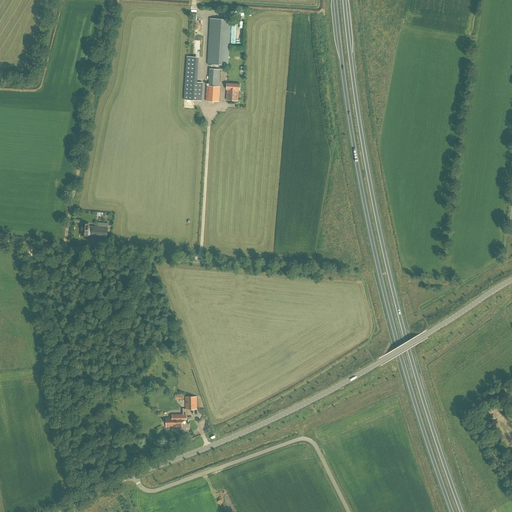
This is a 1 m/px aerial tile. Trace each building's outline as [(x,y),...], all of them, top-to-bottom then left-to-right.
[(228,65),(231,19),(210,18),(207,64),(228,65)] [(185,81),(184,100),(202,101),(203,83),(196,82),(198,52),(187,51),(185,81)] [(219,86),(220,69),(209,69),(208,86),(207,86),(206,101),(219,102),(220,86),(219,86)] [(240,91),(240,84),(227,83),(226,90),(227,90),(227,100),(238,101),(238,91),(240,91)] [(109,227),(110,224),(99,223),(99,226),(93,226),(89,226),(89,224),(82,223),(81,235),(88,236),(92,236),(91,237),(107,238),(108,227),(109,227)] [(358,293),(343,293),(343,300),(361,300),(361,290),(358,290),(358,293)] [(186,409),(197,409),(197,396),(185,397),(186,409)] [(167,427),(182,427),(182,420),(187,419),(186,414),(172,414),(172,418),(166,418),(167,427)]
